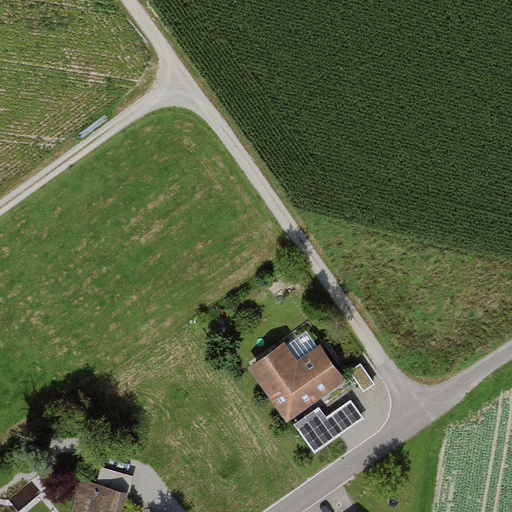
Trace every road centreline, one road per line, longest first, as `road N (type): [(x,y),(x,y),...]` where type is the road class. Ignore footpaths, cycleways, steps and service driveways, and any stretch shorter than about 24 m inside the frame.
road 1 (track): [(416,416),(128,0)]
road 2 (unclassified): [(288,511),(511,354)]
road 3 (track): [(0,214),(187,83)]
